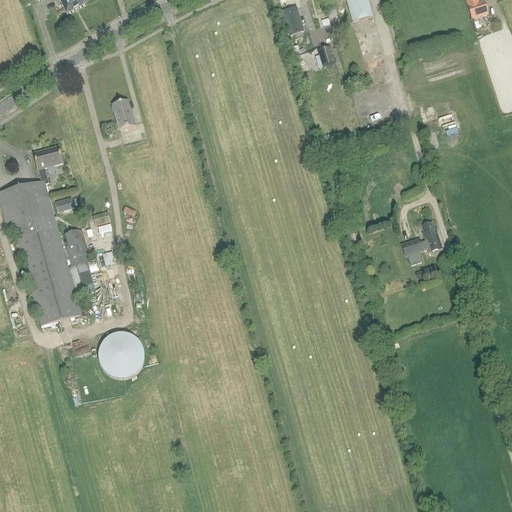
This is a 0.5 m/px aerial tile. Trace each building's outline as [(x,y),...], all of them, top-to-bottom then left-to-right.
[(86,5),(83,0),(59,0),(67,15),(86,5)] [(345,0),(346,0),(353,24),(372,18),(366,0),(345,0)] [(464,0),(471,21),(489,16),(484,1),(479,3),(477,0),(464,0)] [(304,33),(297,9),(282,13),(290,37),(304,33)] [(322,69),(335,65),(330,48),(317,52),(322,69)] [(119,131),(135,127),(132,116),(131,116),(127,103),(112,107),(119,131)] [(444,128),(456,124),(452,110),(440,114),(444,128)] [(80,316),(75,299),(95,294),(88,264),(89,263),(81,232),(64,236),(68,248),(65,249),(71,269),(67,270),(44,186),(49,185),(44,170),(63,165),(58,149),(33,155),(38,172),(41,184),(0,194),(0,203),(8,234),(15,232),(41,327),(80,316)] [(58,214),(74,210),(71,200),(55,204),(58,214)] [(95,228),(110,224),(108,214),(92,218),(95,228)] [(437,251),(442,250),(437,234),(434,235),(431,224),(422,227),(424,235),(423,235),(429,254),(432,254),(433,256),(438,254),(437,251)] [(422,261),(420,255),(424,254),(419,239),(402,245),(406,259),(408,258),(409,260),(408,260),(409,265),(411,269),(423,265),(422,261)] [(435,267),(424,271),(427,278),(437,275),(435,267)] [(99,352),(98,358),(99,364),(101,369),(105,374),(110,378),(115,380),(121,381),(127,380),(133,378),(138,374),(141,369),(144,364),(144,358),(144,352),(141,346),(138,342),(133,338),(127,336),(121,335),(115,336),(110,338),(105,342),(101,346),(99,352)]
